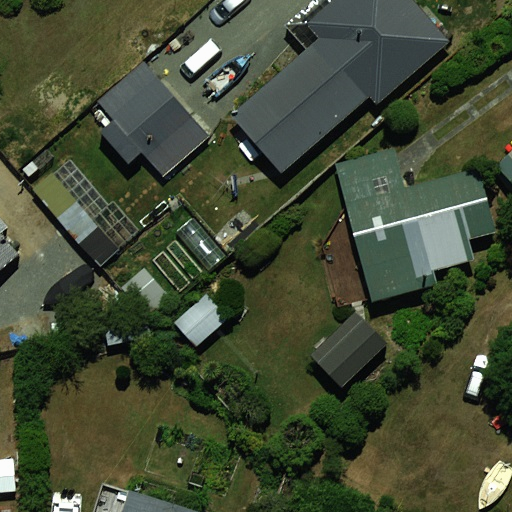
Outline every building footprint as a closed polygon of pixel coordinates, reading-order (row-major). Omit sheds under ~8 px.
[(325,18),(228,105),(286,170),(383,83),(325,18)] [(140,54),(89,94),(165,173),(211,129),(140,54)] [(395,150),(336,165),(373,301),(436,284),(433,271),(474,260),(469,239),(495,232),(481,180),(478,169),(405,188),(395,150)] [(0,238),(0,266),(14,254),(0,238)] [(238,324),(207,287),(169,319),(200,356),(238,324)] [(353,297),(302,345),(345,392),(396,344),(353,297)] [(153,511),(99,495),(94,511),(153,511)]
